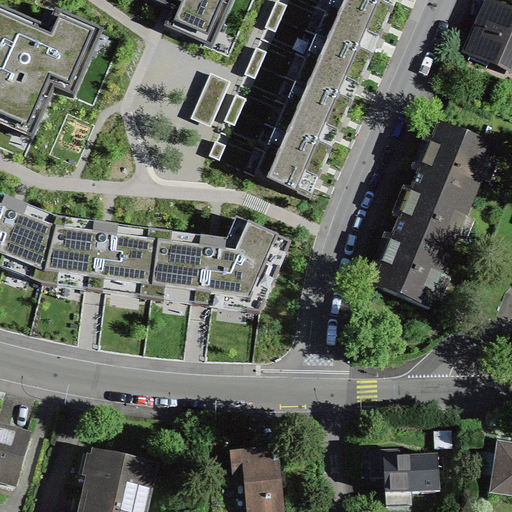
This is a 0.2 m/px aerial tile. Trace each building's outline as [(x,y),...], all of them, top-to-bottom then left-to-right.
[(148,0),(163,7),(164,7),(172,11),(164,29),(199,44),(207,25),(220,30),(233,0),(148,0)] [(366,30),(382,37),(387,25),(392,14),(360,0),(332,0),(327,13),(343,20),(343,19),(344,19),(344,18),(345,18),(345,17),(346,17),(347,17),(348,16),(349,16),(350,17),(351,17),(352,17),(352,18),(353,18),(354,19),(354,20),(355,21),(355,22),(355,23),(355,24),(355,25),(354,25),(354,26),(354,27),(354,28),(354,29),(354,30),(355,31),(355,32),(356,33),(357,33),(358,34),(359,34),(360,34),(361,34),(362,34),(363,34),(363,33),(364,33),(365,32),(366,32),(366,31),(366,30)] [(397,1),(397,0),(360,0),(392,14),(397,1)] [(488,66),(491,58),(511,67),(511,11),(491,2),(473,44),(470,49),(473,50),(469,58),(488,66)] [(90,26),(55,10),(47,28),(41,25),(39,24),(0,7),(0,126),(13,132),(19,119),(38,127),(54,90),(74,98),(95,50),(82,45),(90,26)] [(327,13),(316,37),(372,61),(377,48),(382,37),(366,30),(366,31),(366,32),(365,32),(364,33),(363,33),(363,34),(362,34),(361,34),(360,34),(359,34),(358,34),(357,33),(356,33),(355,32),(355,31),(354,30),(354,29),(354,28),(354,27),(354,26),(354,25),(355,25),(355,24),(355,23),(355,22),(355,21),(354,20),(354,19),(353,18),(352,18),(352,17),(351,17),(350,17),(349,16),(348,16),(347,17),(346,17),(345,17),(345,18),(344,18),(344,19),(343,19),(343,20),(327,13)] [(345,78),(346,77),(361,84),(367,72),(372,61),(316,37),(306,60),(322,67),(323,66),(324,65),(325,64),(326,64),(327,64),(327,63),(328,63),(329,63),(330,64),(331,64),(332,64),(332,65),(333,66),(334,66),(334,67),(334,68),(334,69),(334,70),(334,71),(334,72),(334,73),(333,74),(333,75),(333,76),(334,76),(334,77),(334,78),(335,79),(336,80),(337,80),(337,81),(338,81),(339,81),(340,81),(341,81),(342,81),(343,81),(343,80),(344,80),(344,79),(345,79),(345,78)] [(306,60),(296,83),(351,107),(357,95),(361,84),(346,77),(345,78),(345,79),(344,79),(344,80),(343,80),(343,81),(342,81),(341,81),(340,81),(339,81),(338,81),(337,81),(337,80),(336,80),(335,79),(334,78),(334,77),(334,76),(333,76),(333,75),(333,74),(334,73),(334,72),(334,71),(334,70),(334,69),(334,68),(334,67),(334,66),(333,66),(332,65),(332,64),(331,64),(330,64),(329,63),(328,63),(327,63),(327,64),(326,64),(325,64),(324,65),(323,66),(322,67),(306,60)] [(325,124),(341,131),(346,118),(351,107),(296,83),(286,107),(302,114),(302,113),(303,112),(304,111),(305,111),(305,110),(306,110),(307,110),(308,110),(309,110),(310,110),(311,111),(312,111),(312,112),(313,112),(313,113),(314,114),(314,115),(314,116),(314,117),(314,118),(313,119),(313,120),(313,121),(313,122),(313,123),(314,124),(314,125),(315,126),(316,127),(317,127),(318,127),(318,128),(319,128),(320,128),(321,128),(322,127),(323,127),(323,126),(324,126),(325,125),(325,124)] [(286,107),(276,130),(331,154),(336,141),(341,131),(325,124),(325,125),(324,126),(323,126),(323,127),(322,127),(321,128),(320,128),(319,128),(318,128),(318,127),(317,127),(316,127),(315,126),(314,125),(314,124),(313,123),(313,122),(313,121),(313,120),(313,119),(314,118),(314,117),(314,116),(314,115),(314,114),(313,113),(313,112),(312,112),(312,111),(311,111),(310,110),(309,110),(308,110),(307,110),(306,110),(305,110),(305,111),(304,111),(303,112),(302,113),(302,114),(286,107)] [(406,205),(462,228),(495,147),(439,125),(416,183),(406,205)] [(305,171),(320,177),(326,165),(331,154),(276,130),(265,153),(281,160),(282,160),(282,159),(283,158),(284,158),(284,157),(285,157),(286,157),(287,157),(288,157),(289,157),(290,157),(291,158),(292,158),(292,159),(293,159),(293,160),(293,161),(294,162),(294,163),(294,164),(293,165),(293,166),(293,167),(293,168),(293,169),(293,170),(293,171),(294,171),(294,172),(295,173),(296,174),(297,174),(298,174),(299,174),(300,174),(301,174),(302,174),(302,173),(303,173),(304,172),(305,171)] [(315,189),(320,177),(305,171),(304,172),(303,173),(302,173),(302,174),(301,174),(300,174),(299,174),(298,174),(297,174),(296,174),(295,173),(294,172),(294,171),(293,171),(293,170),(293,169),(293,168),(293,167),(293,166),(293,165),(294,164),(294,163),(294,162),(293,161),(293,160),(293,159),(292,159),(292,158),(291,158),(290,157),(289,157),(288,157),(287,157),(286,157),(285,157),(284,157),(284,158),(283,158),(282,159),(282,160),(281,160),(265,153),(254,178),(310,202),(315,189)] [(0,269),(41,285),(43,286),(60,220),(0,196),(0,269)] [(373,286),(429,309),(462,228),(406,205),(395,233),(373,286)] [(160,233),(152,300),(206,307),(217,309),(219,298),(240,301),(239,312),(260,315),(291,244),(236,219),(226,242),(160,233)] [(132,298),(152,300),(160,233),(60,220),(43,286),(97,293),(111,295),(112,285),(134,288),(132,298)] [(0,481),(16,486),(29,438),(0,429),(0,481)] [(511,495),(511,447),(500,446),(493,492),(511,495)] [(385,478),(385,494),(440,492),(438,456),(399,458),(399,451),(389,452),(389,459),(370,460),(371,478),(385,477),(385,478)] [(245,480),(248,511),(282,511),(277,452),(253,454),(232,456),(234,481),(245,480)] [(143,511),(154,466),(97,453),(84,507),(83,511),(143,511)]
